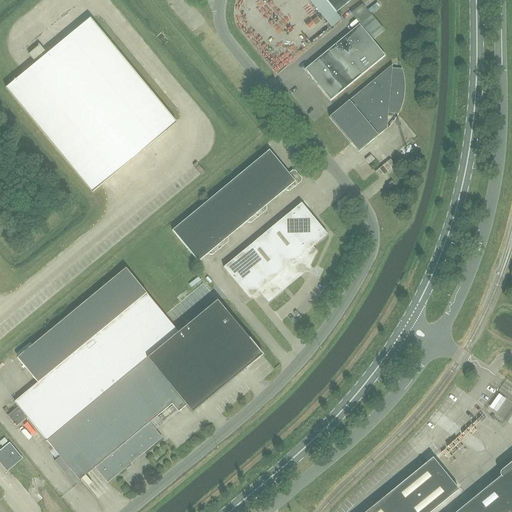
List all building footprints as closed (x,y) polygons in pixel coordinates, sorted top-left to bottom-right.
[(325,0),(336,13),(351,0),(325,0)] [(305,70),(330,101),(385,56),(372,40),(383,31),(371,16),(305,70)] [(92,193),(102,185),(156,139),(176,123),(90,19),(66,38),(47,54),(40,46),(29,56),(35,63),(5,88),(92,193)] [(403,102),(404,99),(404,96),(404,93),(405,90),(405,87),(405,84),(404,81),(404,78),(403,75),(403,72),(402,69),(401,69),(392,69),(392,65),(329,117),(358,152),(387,129),(388,114),(391,114),(391,116),(395,116),(395,114),(398,115),(397,115),(398,116),(399,113),(400,110),(401,108),(402,105),(403,102)] [(302,178),(295,171),(292,170),(289,173),(269,150),(172,230),(198,262),(208,253),(209,255),(213,255),(228,242),(228,239),(225,235),(235,227),(237,230),(247,222),(248,223),(251,223),(267,210),(267,207),(264,203),(273,195),(275,198),(285,190),(286,191),(289,191),(301,181),(302,178)] [(371,155),(365,160),(369,164),(374,160),(371,155)] [(395,166),(390,160),(375,172),(380,178),(395,166)] [(390,189),(395,185),(392,181),(386,185),(390,189)] [(313,246),(327,235),(301,203),(224,267),(250,299),(259,291),(269,302),(282,291),(281,290),(300,274),(301,276),(306,271),(307,272),(317,251),(313,246)] [(17,358),(38,383),(15,402),(19,407),(8,416),(17,426),(28,417),(60,457),(55,462),(75,487),(81,482),(77,476),(92,464),(108,483),(162,438),(150,422),(172,404),(179,412),(186,405),(192,413),(262,355),(217,300),(179,332),(126,268),(17,358)] [(504,397),(495,410),(502,415),(511,402),(504,397)] [(0,461),(7,470),(21,459),(10,445),(0,452),(0,461)] [(431,511),(458,490),(433,458),(366,511),(431,511)] [(511,511),(511,461),(501,471),(500,471),(500,472),(500,473),(500,474),(500,475),(500,476),(456,511),(511,511)]
